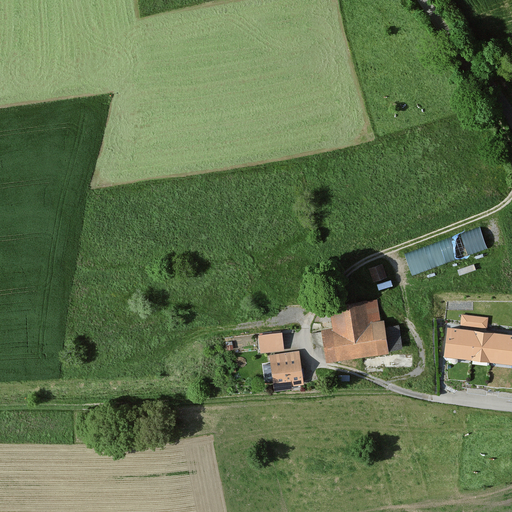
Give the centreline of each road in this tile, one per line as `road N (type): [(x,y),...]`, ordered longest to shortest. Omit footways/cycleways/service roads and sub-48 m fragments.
road 1 (track): [(511,194),(505,204),(357,262),(355,275),(430,346),(427,365),(411,376),(373,380)]
road 2 (track): [(427,399),(308,360),(302,317),(281,318)]
road 3 (tertiary): [(511,117),(424,0)]
